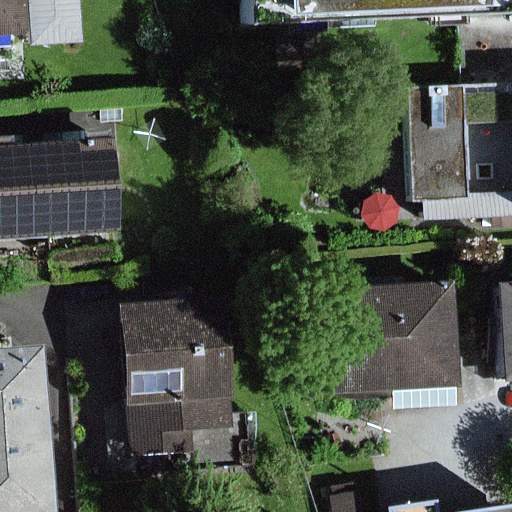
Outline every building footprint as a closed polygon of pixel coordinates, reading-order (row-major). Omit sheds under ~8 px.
[(0,0),(0,39),(15,39),(15,42),(81,37),(77,0),(0,0)] [(509,0),(238,0),(240,23),(510,12),(509,0)] [(469,81),(409,85),(418,193),(477,188),(469,81)] [(106,135),(45,140),(53,234),(114,229),(106,135)] [(45,140),(0,143),(0,238),(53,234),(45,140)] [(511,279),(496,281),(500,381),(511,380),(511,279)] [(393,384),(393,402),(458,400),(458,383),(459,383),(457,283),(309,287),(312,387),(393,384)] [(222,291),(120,300),(132,449),(190,444),(188,425),(233,421),(222,291)] [(40,343),(0,346),(0,511),(46,511),(43,427),(46,427),(40,343)] [(438,511),(435,492),(387,500),(389,511),(438,511)] [(511,511),(511,495),(448,507),(449,511),(511,511)]
